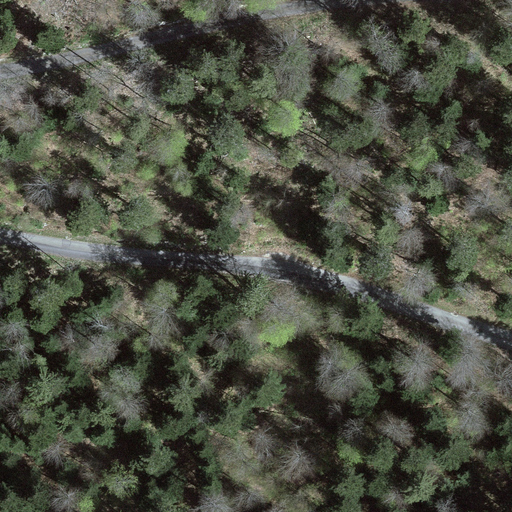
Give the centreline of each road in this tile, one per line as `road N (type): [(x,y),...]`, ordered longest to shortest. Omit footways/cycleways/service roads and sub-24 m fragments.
road 1 (unclassified): [(511,346),(310,276),(0,238)]
road 2 (unclassified): [(366,0),(0,66)]
